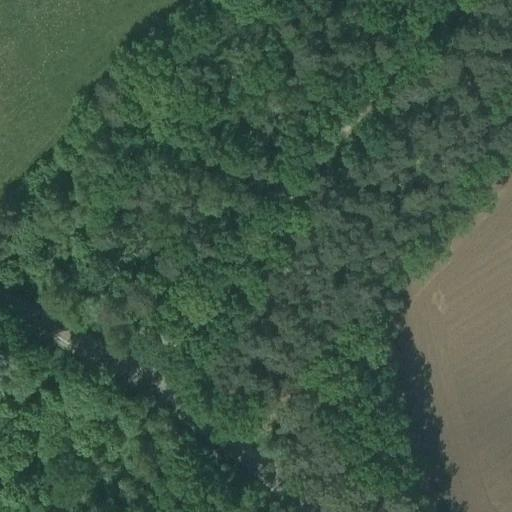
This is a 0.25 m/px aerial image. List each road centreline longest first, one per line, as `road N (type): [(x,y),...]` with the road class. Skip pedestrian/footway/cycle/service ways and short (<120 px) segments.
road 1 (unclassified): [(143,378),(438,0)]
road 2 (unclassified): [(312,511),(143,378)]
road 3 (unclassified): [(143,378),(0,303)]
